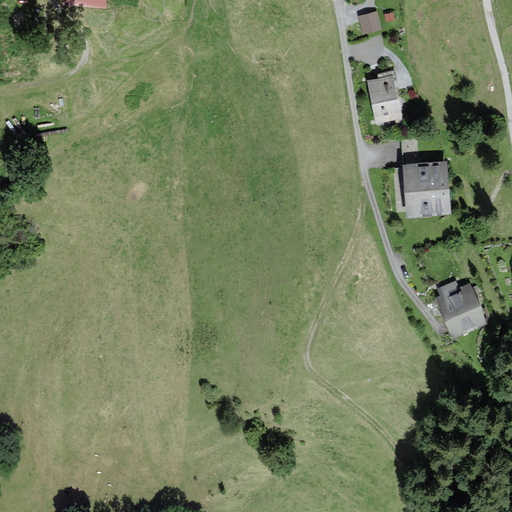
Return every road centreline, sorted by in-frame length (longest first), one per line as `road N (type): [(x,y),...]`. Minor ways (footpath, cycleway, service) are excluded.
road 1 (residential): [(433,322),(397,273),(368,185),(336,0)]
road 2 (track): [(51,0),(80,32),(84,65),(64,81),(0,91)]
